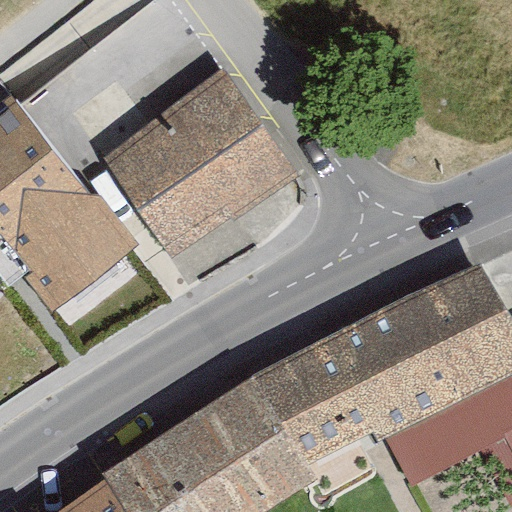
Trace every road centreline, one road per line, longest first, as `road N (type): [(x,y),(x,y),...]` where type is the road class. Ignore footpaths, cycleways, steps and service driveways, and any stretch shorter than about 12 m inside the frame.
road 1 (tertiary): [(392,241),(0,459)]
road 2 (residential): [(201,0),(392,241)]
road 3 (tertiary): [(511,188),(392,241)]
